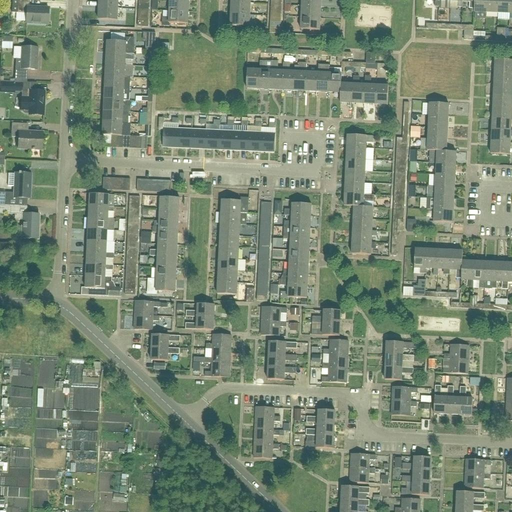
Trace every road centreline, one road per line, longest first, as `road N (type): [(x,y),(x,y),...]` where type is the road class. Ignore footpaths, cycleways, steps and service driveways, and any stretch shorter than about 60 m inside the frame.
road 1 (residential): [(183,420),(221,388),(362,396),(361,435),(511,443)]
road 2 (residential): [(280,135),(317,136),(316,169),(65,161)]
road 3 (unclassified): [(183,420),(55,300)]
road 4 (residential): [(65,161),(73,0)]
road 5 (residential): [(55,300),(65,161)]
road 6 (unclassified): [(277,511),(183,420)]
